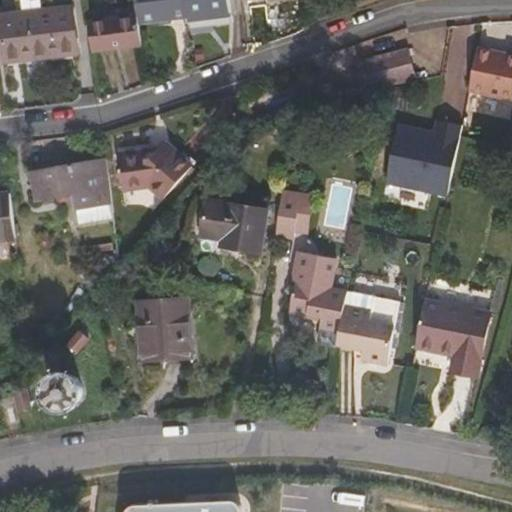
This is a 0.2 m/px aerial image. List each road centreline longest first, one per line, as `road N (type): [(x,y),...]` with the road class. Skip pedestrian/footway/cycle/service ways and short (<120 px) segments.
road 1 (residential): [(0,134),(77,124),(392,21),(511,5)]
road 2 (residential): [(0,474),(139,452),(283,447),(511,475)]
